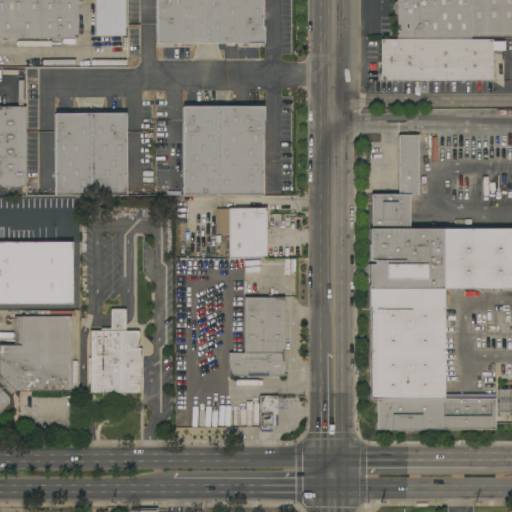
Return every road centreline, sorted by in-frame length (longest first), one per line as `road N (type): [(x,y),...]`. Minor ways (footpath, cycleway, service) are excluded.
road 1 (secondary): [(328,353),(332,0)]
road 2 (primary): [(330,459),(0,460)]
road 3 (primary): [(330,490),(511,490)]
road 4 (primary): [(0,490),(171,491)]
road 5 (primary): [(171,491),(330,490)]
road 6 (primary): [(488,459),(330,459)]
